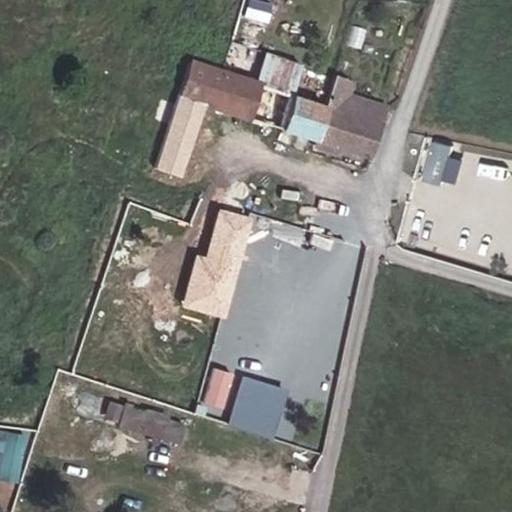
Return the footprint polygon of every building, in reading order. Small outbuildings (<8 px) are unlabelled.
[(303,116),(292,112),(299,88),(304,88),(307,79),(280,70),(268,104),(260,102),(251,129),(294,143),(303,116)] [(304,88),(312,90),(315,81),(307,79),(304,88)] [(215,118),(251,129),(260,102),(200,81),(190,110),(215,118)] [(303,116),(336,126),(346,91),(315,81),(312,90),(303,116)] [(292,112),(303,116),(312,90),(304,88),(299,88),(292,112)] [(388,172),(401,122),(357,107),(360,95),(346,91),(336,126),(328,153),(388,172)] [(166,185),(189,192),(215,118),(190,110),(166,185)] [(294,143),(328,153),(336,126),(303,116),(294,143)] [(437,139),(426,176),(447,182),(457,144),(437,139)] [(231,248),(259,256),(268,227),(240,218),(231,248)] [(212,365),(204,399),(224,404),(232,369),(212,365)] [(275,435),(287,385),(240,374),(229,425),(275,435)] [(104,428),(177,452),(184,429),(112,406),(104,428)]
